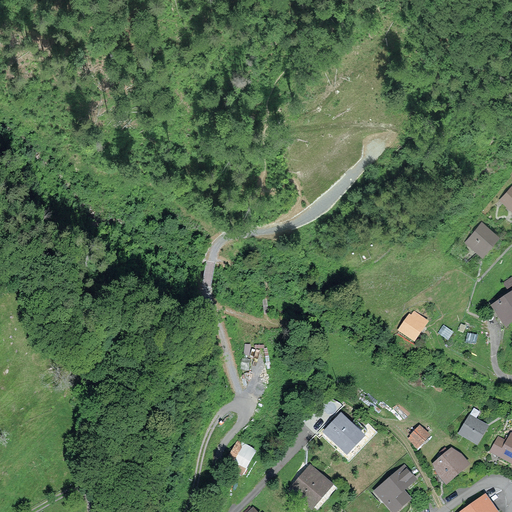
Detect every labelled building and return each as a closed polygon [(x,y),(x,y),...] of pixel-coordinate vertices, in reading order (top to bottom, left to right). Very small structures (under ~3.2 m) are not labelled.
[(482,226),(469,242),(481,253),(495,236),(482,226)] [(359,253),(362,261),(371,257),(367,250),(359,253)] [(503,284),(507,289),(511,285),(511,278),(503,284)] [(494,307),(505,324),(511,319),(511,290),(501,298),(503,301),(494,307)] [(410,316),(401,330),(412,338),(425,320),(415,313),(412,318),(410,316)] [(325,432),(347,453),(368,432),(355,419),(350,425),(341,416),(325,432)] [(470,418),(461,433),(475,441),(484,426),(470,418)] [(419,428),(415,432),(424,441),(428,436),(419,428)] [(420,445),(424,441),(415,432),(408,439),(416,448),(419,445),(420,445)] [(498,441),(493,450),(511,460),(511,437),(507,445),(498,441)] [(233,453),(232,454),(246,462),(252,451),(239,443),(233,453)] [(439,473),(446,481),(466,464),(459,456),(452,451),(436,465),(439,473)] [(239,474),(246,462),(232,454),(225,466),(239,474)] [(311,468),(292,489),(311,506),(329,485),(311,468)] [(393,509),(406,498),(399,490),(412,479),(404,469),(378,492),(393,509)] [(494,511),(485,499),(472,508),(474,511),(494,511)]
